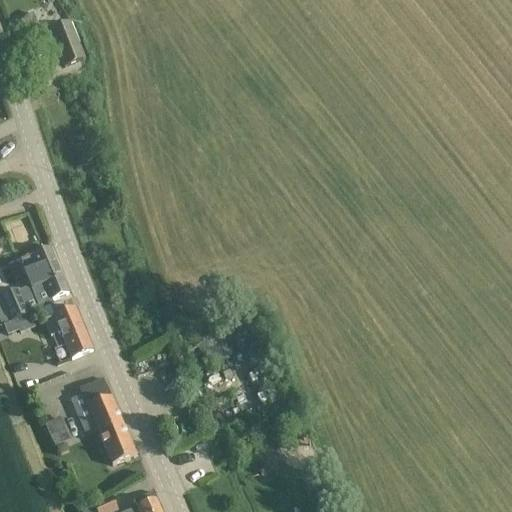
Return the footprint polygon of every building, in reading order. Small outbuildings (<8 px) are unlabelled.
[(31,14),(26,16),(8,24),(25,65),(49,55),(31,14)] [(83,59),(70,25),(50,33),(65,67),(83,59)] [(52,302),(69,295),(49,250),(17,264),(28,288),(20,292),(1,300),(10,324),(30,318),(38,313),(54,307),(52,302)] [(61,365),(74,360),(93,352),(74,308),(63,313),(60,304),(54,307),(38,313),(48,337),(59,332),(68,354),(58,358),(61,365)] [(15,327),(5,331),(9,341),(20,337),(15,327)] [(223,338),(198,349),(206,368),(231,357),(223,338)] [(103,380),(84,388),(82,390),(84,395),(73,400),(88,433),(98,429),(115,467),(136,457),(103,380)] [(70,444),(60,421),(45,428),(54,450),(70,444)] [(279,425),(267,430),(271,438),(282,433),(279,425)] [(65,446),(56,450),(60,458),(69,454),(65,446)] [(136,510),(131,511),(160,511),(152,494),(134,502),(133,502),(136,510)] [(113,500),(83,511),(116,511),(117,511),(113,500)]
